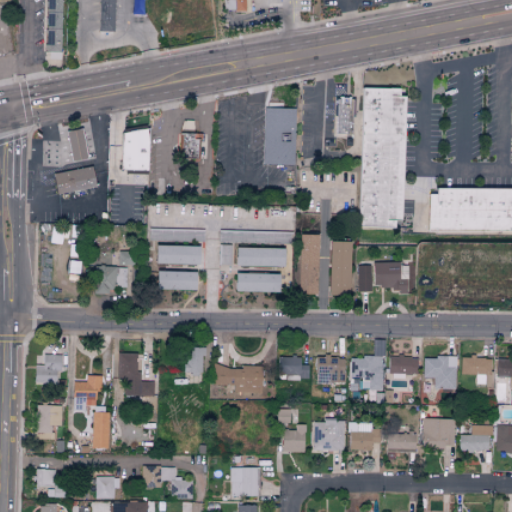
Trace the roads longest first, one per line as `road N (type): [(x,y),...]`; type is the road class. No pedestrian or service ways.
road 1 (residential): [(0,321),(511,329)]
road 2 (primary): [(9,124),(511,29)]
road 3 (primary): [(490,0),(128,72)]
road 4 (residential): [(285,511),(285,483),(511,486)]
road 5 (tertiary): [(9,321),(9,124)]
road 6 (tertiary): [(5,511),(9,321)]
